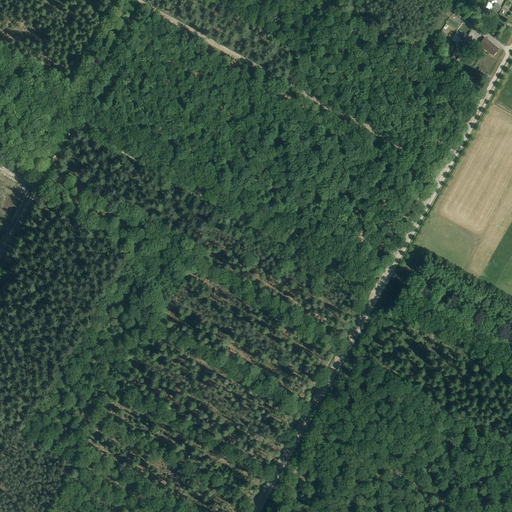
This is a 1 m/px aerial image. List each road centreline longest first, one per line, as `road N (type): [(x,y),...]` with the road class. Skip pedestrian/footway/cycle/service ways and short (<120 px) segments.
road 1 (track): [(134,0),(446,173)]
road 2 (track): [(74,127),(377,291)]
road 3 (track): [(255,511),(374,296)]
road 4 (track): [(458,511),(462,467),(441,378),(377,298)]
road 5 (track): [(377,291),(485,94)]
road 6 (track): [(389,270),(511,338)]
road 7 (track): [(0,256),(38,188),(0,166)]
